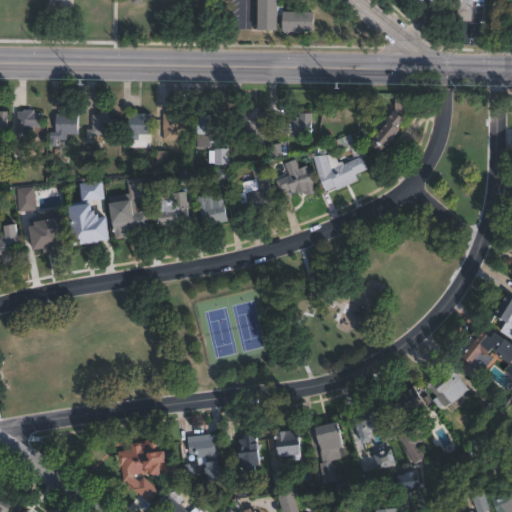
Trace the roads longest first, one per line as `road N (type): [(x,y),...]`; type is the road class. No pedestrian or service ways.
road 1 (residential): [(501,75),(496,222),(472,275),(398,353),(308,391),(0,435)]
road 2 (residential): [(448,74),(439,150),(376,209),(263,250),(0,309)]
road 3 (secondary): [(0,65),(511,75)]
road 4 (residential): [(102,511),(0,438)]
